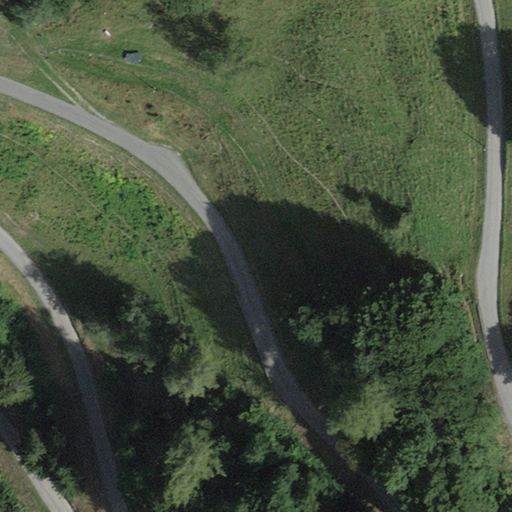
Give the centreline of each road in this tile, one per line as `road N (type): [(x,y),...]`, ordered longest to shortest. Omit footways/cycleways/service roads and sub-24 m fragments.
road 1 (tertiary): [(0,86),(134,143),(198,198),(225,243),(277,376),(400,511)]
road 2 (tertiary): [(511,390),(488,309),(495,96),(484,0)]
road 3 (tertiary): [(119,511),(52,299),(0,239)]
